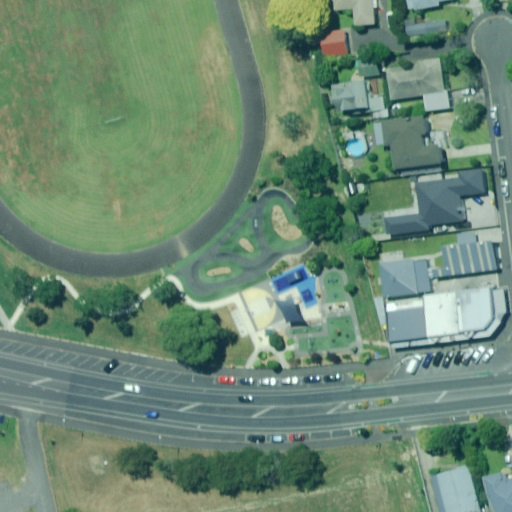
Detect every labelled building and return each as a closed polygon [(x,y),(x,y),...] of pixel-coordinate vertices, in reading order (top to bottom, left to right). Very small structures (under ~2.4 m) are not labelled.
[(340,0),(342,12),(357,10),(359,28),(379,25),(375,0),(340,0)] [(443,3),(459,0),(458,0),(411,0),(414,12),(443,7),(443,3)] [(452,31),(449,19),(408,28),(411,39),(433,35),(452,31)] [(349,56),(347,32),(324,34),(327,58),(349,56)] [(451,110),(443,61),(423,64),(423,66),(390,71),(395,102),(427,97),(429,113),(451,110)] [(338,87),(342,114),(356,112),(357,116),(387,111),(385,97),(373,99),(370,82),(338,87)] [(432,148),(429,118),(378,124),(381,148),(397,146),(400,170),(446,165),(444,147),(432,148)] [(434,192),(439,226),(465,223),(463,202),(469,201),(466,179),(433,183),(434,192)] [(439,226),(434,192),(422,194),(426,218),(394,222),(397,240),(431,236),(430,227),(439,226)] [(370,194),(359,195),(362,212),(373,211),(370,194)] [(500,241),(451,246),(454,267),(439,269),(440,277),(503,269),(500,241)] [(430,259),(384,264),(388,297),(433,292),(430,259)] [(430,305),(387,311),(391,345),(490,332),(502,318),(498,286),(429,296),(430,305)] [(482,511),(471,468),(436,477),(444,511),(482,511)] [(511,511),(511,472),(487,479),(495,511),(511,511)]
